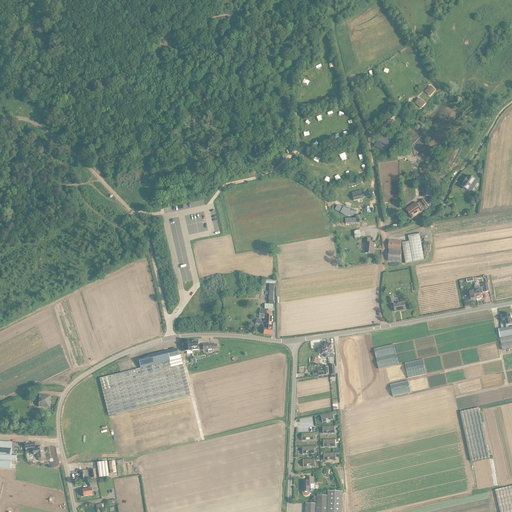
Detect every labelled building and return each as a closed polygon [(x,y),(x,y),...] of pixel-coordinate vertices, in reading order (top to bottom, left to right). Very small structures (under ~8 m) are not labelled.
[(430,95),(436,89),(431,85),(425,90),(430,95)] [(420,97),(415,102),(421,108),(426,103),(420,97)] [(384,146),(386,143),(387,140),(383,137),(381,140),(379,144),(378,146),(378,147),(382,149),(384,146)] [(475,179),(469,175),(467,179),(466,178),(463,182),(464,183),(462,186),(467,190),(471,192),(478,182),(474,179),(475,179)] [(424,197),(432,196),(431,184),(423,185),(424,197)] [(362,190),(352,193),(354,200),(363,198),(363,197),(370,196),(369,192),(362,193),(362,190)] [(416,202),(410,206),(406,209),(408,212),(412,218),(422,211),(416,202)] [(356,215),(356,210),(350,209),(350,206),(336,205),(336,213),(356,215)] [(420,233),(408,235),(408,241),(402,242),(405,263),(424,260),(420,233)] [(369,253),(373,254),(374,243),(370,243),(370,238),(364,238),(364,242),(365,243),(364,253),(368,253),(368,254),(369,254),(369,253)] [(400,262),(401,250),(400,250),(401,241),(389,240),(388,249),(389,249),(388,261),(400,262)] [(477,285),(476,285),(474,286),(477,300),(479,299),(479,298),(481,298),(480,293),(482,292),(482,293),(482,292),(484,292),(490,291),(488,283),(483,284),(483,287),(481,287),(480,288),(480,287),(479,286),(478,285),(477,285)] [(468,295),(470,295),(471,300),(473,299),(473,300),(477,300),(474,286),(475,289),(467,290),(468,295)] [(401,311),(406,310),(404,302),(393,304),(395,311),(401,310),(401,311)] [(266,319),(266,322),(271,322),(271,315),(271,312),(267,312),(267,310),(260,308),(259,314),(264,315),(264,319),(266,319)] [(505,325),(506,328),(508,327),(508,324),(511,323),(511,319),(510,313),(503,314),(503,315),(501,315),(502,322),(504,322),(505,325)] [(271,324),(271,322),(266,322),(265,325),(265,328),(264,328),(263,334),(271,334),(272,329),(272,324),(271,324)] [(500,337),(500,338),(511,335),(511,326),(508,327),(506,328),(503,328),(501,329),(498,329),(500,337)] [(434,335),(414,339),(418,359),(438,355),(434,335)] [(511,347),(511,335),(500,338),(502,350),(511,347)] [(192,350),(191,341),(181,342),(182,348),(183,348),(183,351),(192,351),(192,350)] [(328,358),(329,358),(330,357),(329,353),(330,353),(329,348),(328,348),(328,344),(324,345),(323,344),(322,345),(321,345),(322,354),(328,353),(329,356),(327,356),(328,358)] [(181,356),(181,355),(181,354),(178,355),(176,348),(147,356),(148,357),(138,360),(139,365),(140,368),(181,358),(180,357),(181,356)] [(459,351),(441,354),(444,369),(462,365),(459,351)] [(140,368),(99,378),(108,416),(115,414),(190,395),(181,358),(140,368)] [(318,376),(324,375),(329,374),(328,366),(324,367),(323,366),(318,367),(318,370),(318,372),(318,374),(318,375),(318,376)] [(430,387),(448,383),(445,372),(427,376),(430,387)] [(39,395),(39,397),(39,401),(38,407),(49,407),(50,395),(39,395)] [(470,461),(489,457),(479,408),(460,412),(470,461)] [(332,413),(321,415),(322,422),(326,421),(326,419),(329,418),(330,420),(334,419),(332,413)] [(11,455),(12,442),(0,441),(0,467),(10,468),(11,460),(16,461),(16,456),(11,455)] [(38,458),(38,459),(38,460),(39,461),(40,461),(42,460),(43,460),(44,459),(44,458),(44,457),(45,457),(43,447),(38,448),(38,447),(38,448),(35,448),(32,449),(33,454),(36,454),(37,458),(38,458)] [(99,477),(108,476),(106,461),(97,462),(99,477)] [(81,480),(88,479),(87,470),(80,471),(81,480)] [(302,494),(303,494),(304,495),(305,496),(306,496),(307,496),(308,495),(309,495),(309,494),(310,493),(310,492),(310,482),(313,482),(313,477),(307,477),(307,481),(303,481),(302,487),(301,491),(302,491),(302,493),(302,494)] [(511,511),(511,485),(495,490),(499,511),(511,511)] [(83,496),(92,495),(91,488),(82,489),(83,496)] [(341,511),(343,491),(328,491),(327,495),(317,495),(317,503),(306,503),(305,511),(341,511)]
